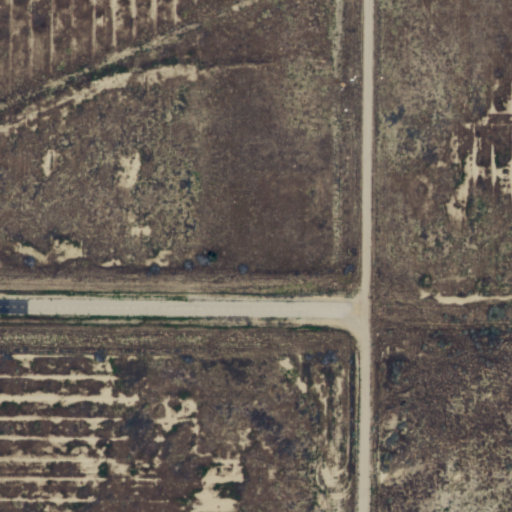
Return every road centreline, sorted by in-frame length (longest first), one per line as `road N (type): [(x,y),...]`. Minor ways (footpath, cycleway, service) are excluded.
road 1 (residential): [(0,305),(369,309)]
road 2 (track): [(369,309),(372,0)]
road 3 (track): [(369,309),(511,315)]
